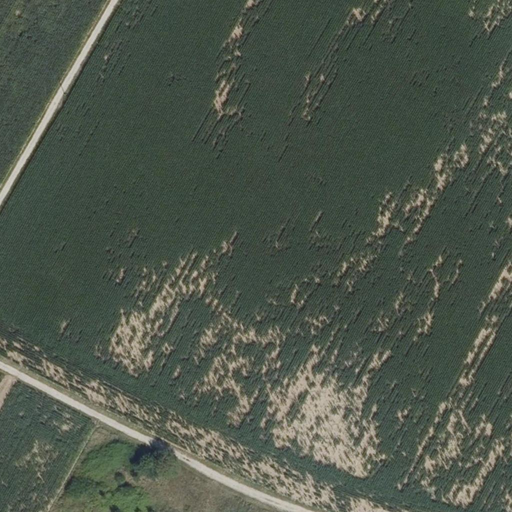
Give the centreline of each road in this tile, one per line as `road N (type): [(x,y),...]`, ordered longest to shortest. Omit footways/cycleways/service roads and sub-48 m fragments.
road 1 (track): [(0,363),(304,511)]
road 2 (track): [(0,199),(114,0)]
